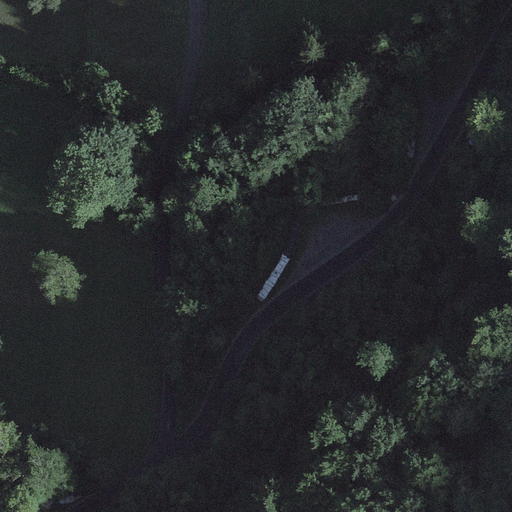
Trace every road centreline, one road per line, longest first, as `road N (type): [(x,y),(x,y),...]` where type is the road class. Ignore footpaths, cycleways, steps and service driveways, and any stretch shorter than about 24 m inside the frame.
road 1 (track): [(511,14),(483,57),(418,199),(266,312),(239,343),(196,427),(77,511)]
road 2 (track): [(191,0),(193,49),(163,264),(156,453)]
